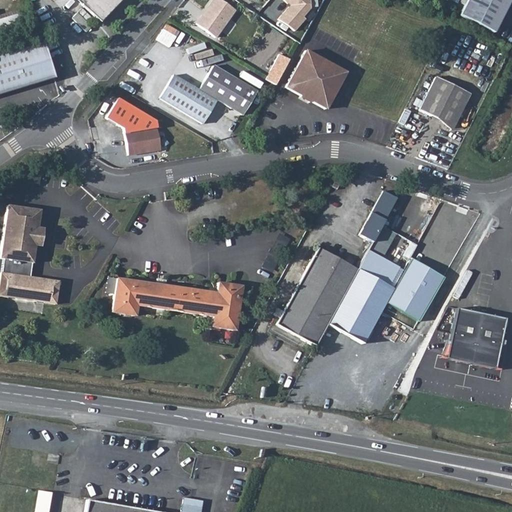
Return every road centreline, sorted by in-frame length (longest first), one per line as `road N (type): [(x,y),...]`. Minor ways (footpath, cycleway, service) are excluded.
road 1 (unclassified): [(511,185),(468,191),(333,150),(108,183),(88,174),(49,120)]
road 2 (secondary): [(0,393),(262,428),(464,467)]
road 3 (unclassified): [(49,120),(161,0)]
